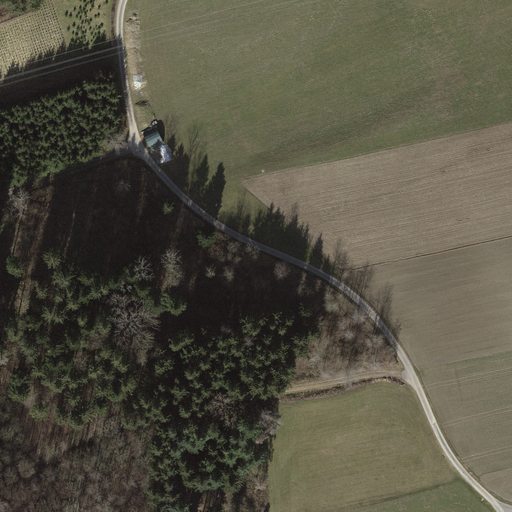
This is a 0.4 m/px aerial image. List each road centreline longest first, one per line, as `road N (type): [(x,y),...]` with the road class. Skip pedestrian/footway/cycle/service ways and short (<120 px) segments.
road 1 (track): [(409,367),(148,415),(0,476)]
road 2 (track): [(409,367),(351,293),(216,224),(139,147)]
road 3 (track): [(506,511),(455,462),(409,367)]
road 4 (track): [(139,147),(119,40),(123,0)]
road 5 (track): [(0,194),(139,147)]
